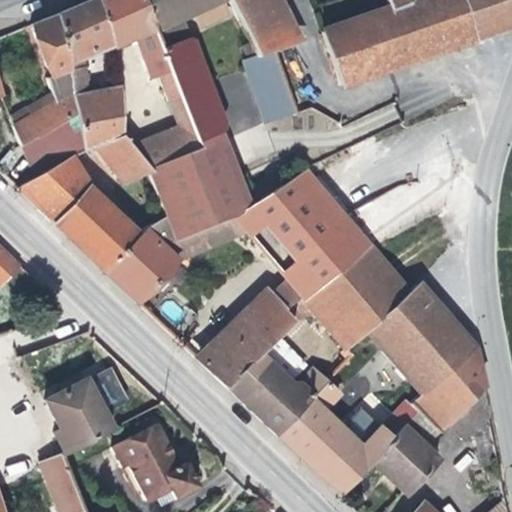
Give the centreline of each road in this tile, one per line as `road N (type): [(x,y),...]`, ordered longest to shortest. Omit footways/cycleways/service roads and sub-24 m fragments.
road 1 (tertiary): [(315,511),(0,214)]
road 2 (residential): [(511,114),(487,200),(484,259),(511,433)]
road 3 (unknown): [(289,0),(299,42),(331,101),(511,72)]
